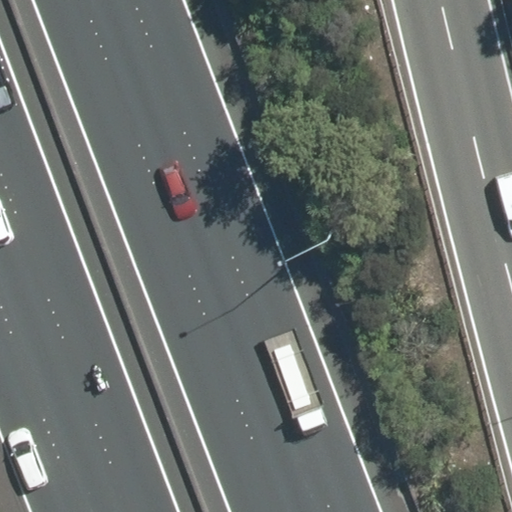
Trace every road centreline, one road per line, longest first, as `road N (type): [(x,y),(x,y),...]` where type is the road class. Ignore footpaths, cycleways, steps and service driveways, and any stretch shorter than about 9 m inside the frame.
road 1 (motorway): [(87,0),(283,511)]
road 2 (motorway): [(130,511),(0,171)]
road 3 (motorway): [(443,0),(511,274)]
